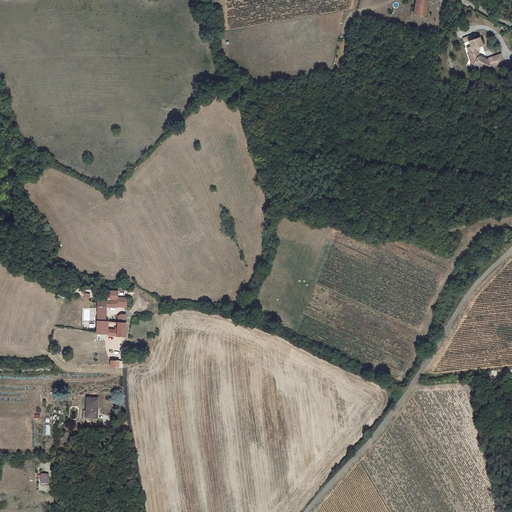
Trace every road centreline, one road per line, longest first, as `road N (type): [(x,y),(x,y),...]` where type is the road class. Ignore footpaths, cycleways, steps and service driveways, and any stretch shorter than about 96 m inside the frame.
road 1 (unclassified): [(305,511),(373,436),(463,301),(511,248)]
road 2 (unclassified): [(122,346),(143,511)]
